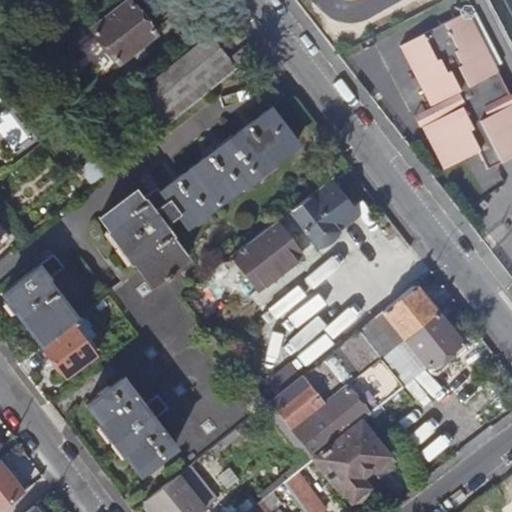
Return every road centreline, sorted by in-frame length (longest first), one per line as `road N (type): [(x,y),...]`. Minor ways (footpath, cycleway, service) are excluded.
road 1 (residential): [(251,0),(511,334)]
road 2 (residential): [(0,377),(105,511)]
